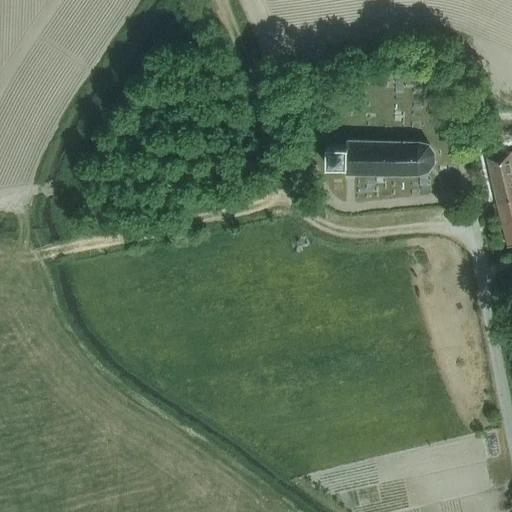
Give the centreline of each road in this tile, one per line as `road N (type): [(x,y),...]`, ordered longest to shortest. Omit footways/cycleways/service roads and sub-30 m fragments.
road 1 (track): [(446,228),(334,230),(300,204),(220,0)]
road 2 (residential): [(511,433),(479,258),(472,239),(446,228)]
